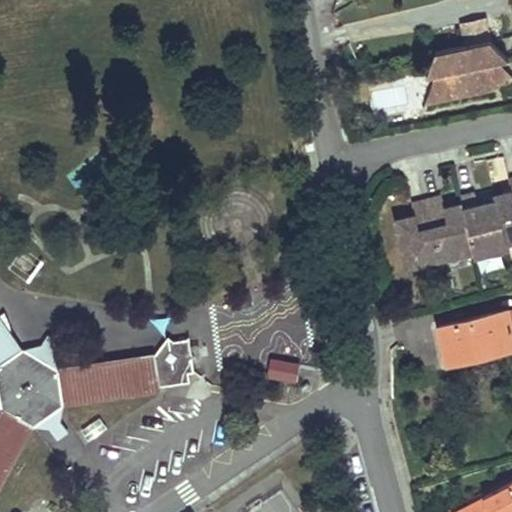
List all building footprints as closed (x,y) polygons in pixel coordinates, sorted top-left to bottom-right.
[(490,39),(485,16),(462,21),(467,44),(490,39)] [(467,44),(435,51),(426,76),(435,72),(441,97),(504,83),(498,59),(508,59),(491,39),(490,39),(467,44)] [(511,82),(511,70),(498,59),(504,83),(511,82)] [(435,72),(425,101),(441,97),(435,72)] [(411,215),(394,219),(405,262),(424,257),(425,262),(473,250),(474,256),(509,247),(507,241),(511,240),(511,179),(509,180),(511,190),(511,192),(511,193),(506,195),(506,191),(493,194),(494,198),(485,200),(487,207),(480,209),(478,201),(475,191),(459,195),(461,202),(450,205),(451,209),(444,211),(443,206),(441,196),(414,203),(416,213),(417,217),(412,219),(411,215)] [(487,207),(485,200),(478,201),(480,209),(487,207)] [(424,257),(405,262),(406,266),(425,262),(424,257)] [(507,309),(438,326),(445,355),(476,349),(478,357),(511,348),(511,310),(509,311),(507,309)] [(0,488),(38,428),(64,404),(160,390),(159,386),(190,381),(188,372),(194,371),(193,363),(191,346),(189,338),(174,340),(169,338),(154,357),(58,369),(23,348),(0,314),(0,397),(2,409),(0,412),(0,488)] [(43,345),(23,348),(58,369),(53,352),(59,340),(48,335),(43,345)] [(199,345),(191,346),(193,363),(201,362),(199,345)] [(476,349),(445,355),(447,364),(478,357),(476,349)] [(284,362),(268,359),(266,374),(281,377),(296,381),(299,365),(284,362)] [(64,404),(38,428),(52,428),(60,441),(70,434),(60,421),(64,404)] [(511,511),(511,482),(484,496),(488,505),(474,511),(511,511)] [(484,496),(452,511),(474,511),(488,505),(484,496)]
